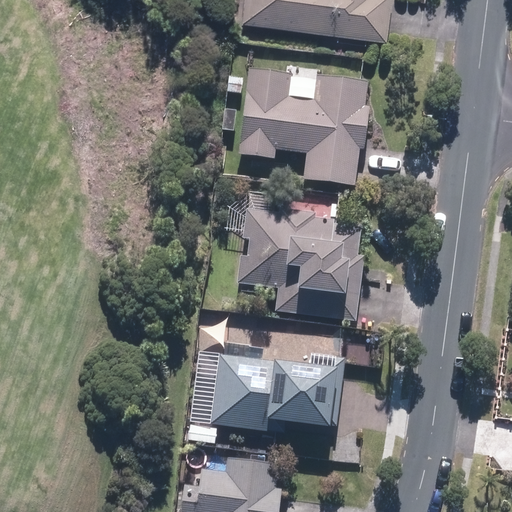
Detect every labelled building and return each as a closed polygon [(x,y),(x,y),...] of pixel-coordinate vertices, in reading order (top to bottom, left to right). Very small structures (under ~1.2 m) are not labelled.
[(242,0),(239,26),(384,44),(388,16),(389,0),(242,0)] [(289,79),(246,74),(236,159),(273,163),(274,154),(304,158),(301,183),(353,189),(356,162),(357,153),(362,154),(367,111),(363,111),(365,87),(314,81),(313,85),(289,82),(289,79)] [(238,261),(234,288),(276,293),(273,315),(354,325),(362,261),(355,260),(359,233),(331,229),(331,225),(313,223),(314,218),(277,213),(276,218),(244,214),(240,243),(246,244),(244,262),(238,261)] [(218,353),(209,424),(268,431),(269,424),(326,431),(326,425),(335,426),(338,398),(343,359),(332,357),(331,367),(218,353)] [(187,429),(186,444),(216,446),(216,430),(187,429)] [(358,433),(335,432),(333,461),(356,462),(358,433)] [(276,511),(279,493),(273,493),(276,468),(225,462),(223,476),(199,473),(197,491),(183,489),(179,511),(276,511)]
